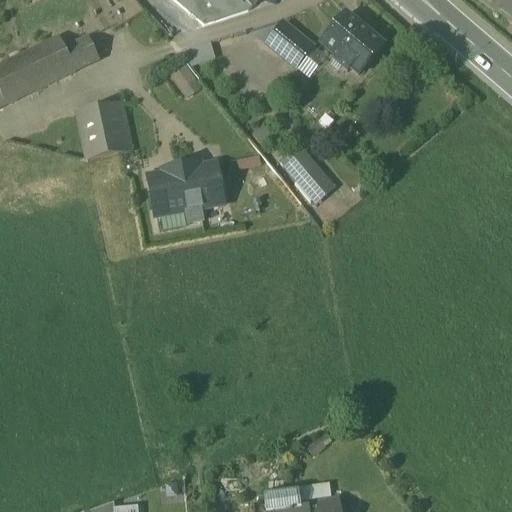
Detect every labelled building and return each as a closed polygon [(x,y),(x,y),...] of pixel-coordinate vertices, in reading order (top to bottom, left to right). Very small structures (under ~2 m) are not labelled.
[(168,0),(204,30),(248,16),(233,0),(168,0)] [(233,0),(248,16),(263,0),(233,0)] [(511,0),(475,0),(511,26),(511,0)] [(381,52),(344,21),(321,49),(337,62),(334,67),(346,77),(349,73),(357,80),(358,80),(365,86),(375,74),(368,68),(381,52)] [(312,52),(283,28),(267,48),(296,71),(312,52)] [(57,45),(0,72),(0,97),(5,109),(72,77),(57,45)] [(191,49),(192,64),(216,64),(215,49),(191,49)] [(185,102),(195,97),(190,86),(198,82),(190,68),(171,78),(185,102)] [(122,110),(77,119),(86,167),(131,158),(122,110)] [(163,178),(148,181),(155,220),(186,214),(189,227),(202,224),(200,212),(223,207),(216,168),(200,171),(200,168),(163,175),(163,178)] [(329,189),(314,171),(299,184),(314,202),(329,189)] [(338,511),(337,501),(308,506),(309,511),(338,511)]
